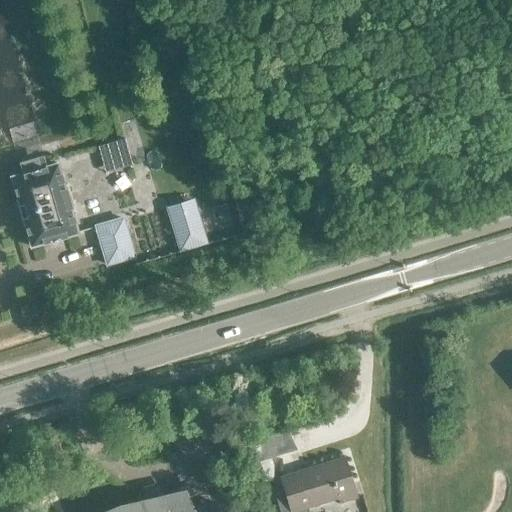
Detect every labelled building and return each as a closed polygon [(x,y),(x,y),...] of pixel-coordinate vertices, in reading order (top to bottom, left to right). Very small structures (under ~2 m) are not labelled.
[(19,162),(22,174),(11,177),(17,199),(15,199),(23,226),(24,225),(31,247),(48,241),(49,242),(59,239),(59,238),(77,233),(70,212),(74,211),(67,185),(63,186),(57,164),(46,167),(43,155),(19,162)] [(195,203),(168,210),(179,251),(206,243),(195,203)] [(122,218),(95,226),(106,265),(133,257),(122,218)] [(260,461),(291,452),(282,432),(254,440),(260,461)] [(280,479),(284,491),(274,494),(279,511),(305,511),(304,508),(339,496),(341,503),(357,497),(344,458),(280,479)] [(216,511),(215,508),(206,511),(188,511),(180,495),(119,508),(111,511),(216,511)] [(245,503),(247,511),(257,511),(255,501),(245,503)]
